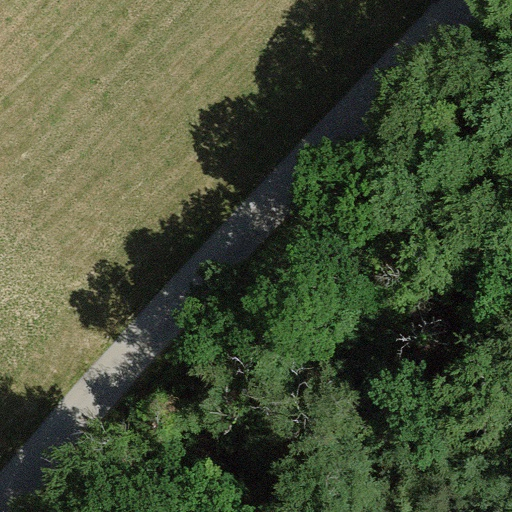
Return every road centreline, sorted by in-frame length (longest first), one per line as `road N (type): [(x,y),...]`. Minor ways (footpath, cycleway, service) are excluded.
road 1 (unclassified): [(479,0),(207,284),(11,511)]
road 2 (track): [(511,205),(297,192)]
